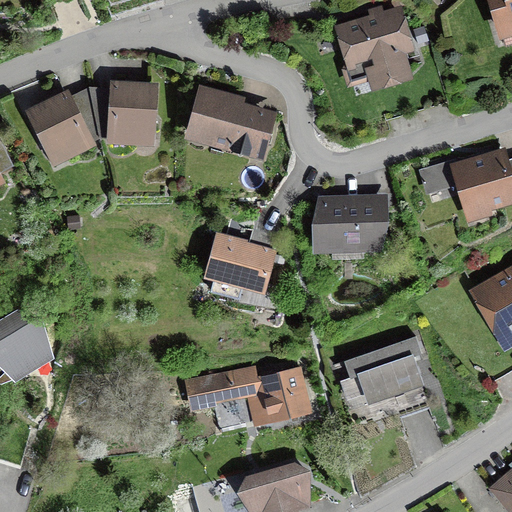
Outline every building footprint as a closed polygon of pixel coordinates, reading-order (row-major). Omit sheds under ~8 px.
[(511,0),(491,0),(501,34),(511,30),(511,0)] [(376,85),(407,76),(395,40),(406,37),(398,13),(388,16),(341,30),(352,64),(367,59),(376,85)] [(158,85),(110,82),(110,89),(107,141),(106,146),(154,149),(158,85)] [(100,141),(107,141),(110,89),(89,88),(71,97),(94,143),(100,141)] [(245,100),(202,88),(188,140),(262,160),(275,114),(244,106),(245,100)] [(69,92),(25,113),(52,170),(96,148),(94,143),(71,97),(69,92)] [(424,125),(432,123),(429,110),(421,112),(424,125)] [(0,180),(6,178),(2,169),(13,164),(0,137),(0,180)] [(453,161),(418,171),(426,196),(461,186),(469,213),(511,200),(511,160),(509,162),(505,149),(454,164),(453,161)] [(389,195),(318,197),(311,230),(313,258),(382,256),(390,228),(389,195)] [(248,242),(216,233),(203,283),(212,286),(210,296),(240,304),(242,294),(265,300),(278,253),(248,245),(248,242)] [(503,336),(511,331),(511,273),(478,293),(503,336)] [(35,316),(14,311),(0,320),(0,376),(1,377),(13,371),(16,374),(37,362),(46,346),(42,331),(35,316)] [(416,340),(344,363),(349,380),(359,377),(369,408),(424,390),(414,360),(422,357),(416,340)] [(230,398),(250,394),(257,423),(266,421),(307,413),(298,371),(258,379),(256,369),(190,382),(194,405),(230,398)] [(511,511),(511,463),(509,466),(511,470),(488,490),(506,511),(511,511)] [(295,464),(247,479),(242,491),(254,511),(279,511),(307,503),(306,472),(295,464)]
